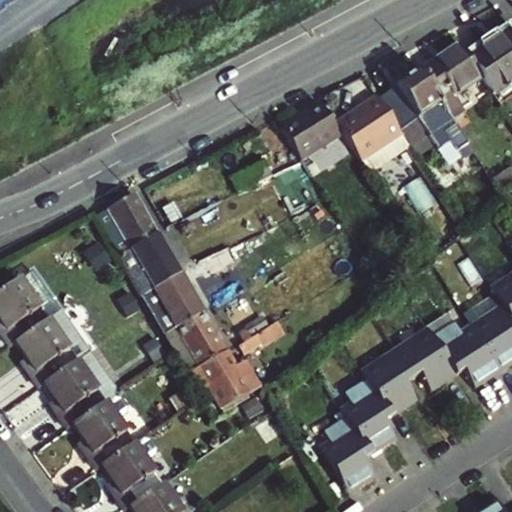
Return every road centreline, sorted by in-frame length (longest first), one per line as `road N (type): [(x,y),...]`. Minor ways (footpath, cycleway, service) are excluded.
road 1 (tertiary): [(0,217),(430,0)]
road 2 (residential): [(389,511),(511,429)]
